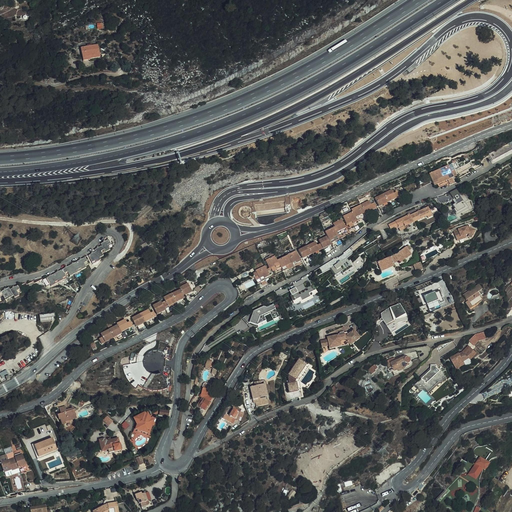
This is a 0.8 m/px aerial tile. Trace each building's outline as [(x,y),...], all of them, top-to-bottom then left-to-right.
[(102,45),(84,48),(86,62),(93,60),(104,57),(102,45)] [(511,144),(492,155),(495,161),(511,151),(511,144)] [(443,172),(448,183),(460,178),(456,169),(452,171),(451,168),(443,172)] [(443,172),(432,177),(433,179),(436,185),(437,188),(448,183),(443,172)] [(410,197),(436,185),(433,179),(407,191),(410,197)] [(387,196),(391,205),(403,200),(400,194),(396,196),(395,193),(387,196)] [(379,200),(383,209),(391,205),(387,196),(379,200)] [(436,200),(439,206),(448,202),(445,197),(436,200)] [(364,207),(368,215),(368,216),(380,210),(378,205),(374,207),(373,203),(364,207)] [(453,209),(455,212),(459,219),(468,214),(466,210),(462,203),(453,209)] [(368,215),(364,207),(354,212),(355,213),(360,223),(368,220),(366,216),(368,215)] [(428,210),(411,219),(415,226),(429,218),(429,217),(432,216),(428,210)] [(360,223),(355,213),(345,217),(349,225),(350,225),(352,228),(360,225),(360,223)] [(408,229),(410,228),(415,226),(411,219),(411,218),(398,224),(399,225),(391,229),(393,232),(398,230),(398,231),(401,229),(406,227),(408,229)] [(335,226),(337,229),(340,234),(348,231),(344,221),(335,226)] [(327,233),(329,238),(333,245),(341,241),(339,238),(341,237),(340,234),(337,229),(327,233)] [(461,238),(465,237),(469,236),(473,238),(476,233),(468,229),(454,233),(456,240),(461,239),(461,238)] [(321,242),(322,245),(325,250),(327,256),(335,250),(333,245),(329,238),(321,242)] [(102,246),(103,248),(106,253),(106,254),(111,251),(110,250),(113,248),(110,241),(102,246)] [(313,256),(325,250),(322,245),(319,247),(317,243),(309,247),(313,256)] [(362,247),(365,252),(371,248),(368,243),(362,247)] [(404,257),(406,259),(410,256),(407,252),(410,250),(407,246),(393,255),(375,262),(378,269),(387,266),(388,268),(393,266),(392,264),(392,262),(396,260),(397,262),(404,257)] [(313,256),(309,247),(300,251),(304,260),(313,256)] [(96,251),(97,253),(100,260),(105,258),(103,255),(106,253),(103,248),(96,251)] [(351,249),(328,263),(330,266),(335,275),(343,270),(345,274),(356,268),(348,256),(354,253),(351,249)] [(101,261),(100,260),(97,253),(89,257),(93,265),(101,261)] [(289,256),(295,268),(303,264),(298,253),(289,256)] [(289,256),(278,262),(284,273),(295,268),(289,256)] [(272,269),(276,277),(284,273),(278,262),(276,258),(267,262),(271,270),(272,269)] [(86,259),(79,263),(83,271),(87,269),(86,268),(89,266),(86,259)] [(74,275),(83,271),(79,263),(70,267),(74,275)] [(70,278),(74,275),(70,267),(62,271),(65,277),(69,275),(70,278)] [(259,278),(255,280),(258,286),(270,280),(270,278),(271,277),(266,268),(256,272),(259,278)] [(66,279),(65,277),(62,271),(54,275),(58,283),(66,279)] [(51,287),(58,283),(54,275),(43,281),(46,287),(50,285),(51,287)] [(297,312),(320,302),(309,276),(293,283),(295,288),(289,290),(295,304),(294,304),(297,312)] [(19,285),(11,289),(14,296),(15,298),(20,295),(20,294),(22,292),(19,285)] [(183,290),(186,297),(194,293),(190,285),(182,289),(183,290)] [(467,306),(471,312),(484,302),(479,294),(484,291),(480,286),(464,298),(469,304),(467,306)] [(6,300),(14,296),(11,289),(9,287),(1,291),(4,296),(6,300)] [(174,295),(178,304),(184,301),(187,300),(186,297),(183,290),(174,295)] [(425,307),(436,303),(432,292),(428,294),(429,296),(426,297),(425,295),(421,296),(422,298),(419,299),(421,303),(424,302),(425,307)] [(167,302),(164,304),(167,309),(178,304),(174,295),(166,298),(167,302)] [(159,315),(168,311),(167,309),(164,304),(163,302),(155,306),(159,315)] [(392,334),(411,325),(400,302),(381,312),(392,334)] [(272,322),(278,320),(272,308),(266,310),(263,309),(256,312),(249,316),(242,319),(245,326),(249,325),(256,329),(266,324),(264,320),(270,317),(272,322)] [(142,314),(146,323),(158,318),(155,312),(152,314),(150,310),(142,314)] [(49,317),(52,316),(52,314),(38,316),(38,322),(50,320),(49,317)] [(146,323),(142,314),(133,319),(138,328),(146,323)] [(116,324),(117,326),(121,332),(133,326),(130,321),(127,323),(125,320),(116,324)] [(109,330),(113,339),(122,335),(121,332),(117,326),(109,330)] [(113,339),(109,330),(100,334),(102,338),(99,339),(102,345),(113,339)] [(332,345),(333,347),(343,345),(346,343),(347,347),(358,340),(353,332),(346,336),(345,333),(342,334),(342,335),(339,336),(339,334),(336,335),(336,336),(325,339),(326,340),(319,342),(321,349),(328,347),(328,346),(332,345)] [(472,343),(487,339),(484,332),(470,337),(472,343)] [(162,352),(168,345),(157,341),(125,355),(123,365),(125,376),(128,382),(136,390),(139,387),(144,390),(149,391),(152,392),(157,393),(163,392),(167,391),(161,375),(153,375),(148,373),(145,368),(144,362),(146,358),(149,354),(155,351),(158,351),(162,352)] [(462,355),(464,357),(471,350),(469,348),(462,355)] [(477,356),(471,350),(464,357),(461,358),(460,356),(450,361),(455,369),(464,365),(463,363),(467,360),(470,362),(477,356)] [(291,374),(298,379),(308,364),(302,359),(291,374)] [(390,365),(389,364),(389,363),(382,366),(381,367),(381,368),(383,373),(387,371),(389,375),(391,375),(394,374),(395,376),(400,374),(399,373),(402,371),(402,370),(405,368),(406,366),(406,364),(405,363),(404,363),(403,363),(402,363),(402,361),(398,363),(390,365)] [(426,395),(446,377),(435,364),(415,382),(426,395)] [(299,381),(289,382),(291,391),(300,390),(299,381)] [(264,387),(268,399),(267,400),(268,403),(270,402),(265,385),(261,386),(261,385),(257,386),(258,389),(261,388),(264,387)] [(202,397),(209,402),(211,399),(206,397),(208,390),(201,388),(198,398),(195,403),(197,404),(195,407),(197,408),(200,403),(198,402),(202,397)] [(265,400),(261,388),(258,389),(250,392),(253,403),(256,403),(257,406),(256,407),(257,410),(269,407),(268,403),(267,400),(265,400)] [(197,408),(203,412),(209,402),(202,397),(198,402),(200,403),(197,408)] [(69,422),(69,420),(73,419),(71,408),(63,410),(62,406),(56,407),(57,413),(54,414),(56,420),(57,419),(58,425),(69,422)] [(229,410),(222,421),(228,424),(231,419),(234,421),(238,411),(231,406),(230,408),(229,407),(228,409),(229,410)] [(133,430),(146,434),(150,421),(148,420),(145,414),(143,415),(142,413),(131,419),(135,425),(133,430)] [(109,425),(114,420),(108,415),(103,420),(109,425)] [(121,424),(125,429),(130,425),(126,421),(121,424)] [(115,448),(118,447),(117,441),(106,442),(105,438),(98,439),(99,451),(104,451),(105,454),(116,453),(115,448)] [(35,452),(36,451),(39,459),(44,457),(44,455),(57,450),(53,440),(43,444),(42,442),(32,446),(35,452)] [(5,472),(13,470),(13,472),(20,470),(19,468),(27,465),(24,456),(2,463),(5,472)] [(136,460),(139,467),(144,465),(141,458),(136,460)] [(478,465),(475,469),(482,474),(485,475),(489,469),(482,464),(480,466),(478,465)] [(476,484),(482,474),(475,469),(469,480),(476,484)] [(136,496),(138,502),(140,501),(143,508),(147,506),(148,506),(149,506),(150,505),(151,504),(151,503),(150,502),(149,502),(149,501),(152,499),(148,490),(144,492),(144,494),(142,495),(142,493),(136,496)] [(290,499),(296,492),(293,490),(288,496),(290,499)] [(33,511),(38,511),(38,510),(40,509),(41,510),(46,509),(45,503),(33,505),(33,511)]
